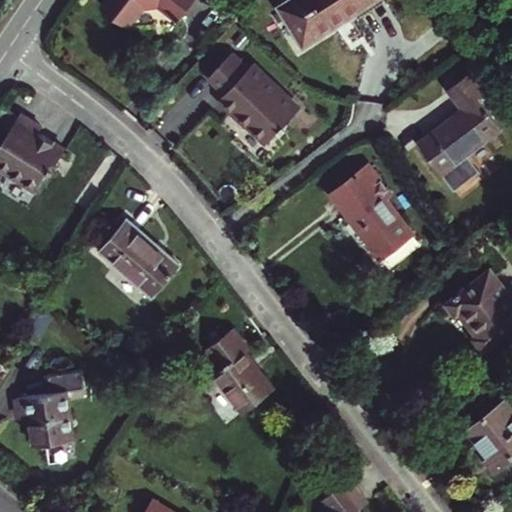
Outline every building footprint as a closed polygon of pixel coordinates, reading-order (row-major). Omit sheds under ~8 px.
[(105,0),(102,5),(129,25),(145,5),(158,3),(180,19),(194,0),(105,0)] [(291,0),(282,6),(305,42),(372,0),(291,0)] [(290,119),(303,104),(255,62),(252,66),(235,51),(210,76),(228,91),(223,96),(234,105),(231,108),(249,123),(250,121),(271,139),(284,124),(287,126),(292,121),(290,119)] [(463,108),(419,141),(443,173),(502,129),(479,96),(485,92),(471,72),(449,88),(463,108)] [(43,125),(22,111),(0,146),(0,165),(40,190),(65,148),(39,131),(43,125)] [(391,195),(370,165),(333,194),(339,202),(346,212),(381,257),(413,233),(387,198),(391,195)] [(101,250),(152,294),(180,263),(129,219),(101,250)] [(511,294),(491,267),(446,303),(456,316),(459,314),(476,336),(473,338),(484,352),(511,329),(511,294)] [(233,328),(207,348),(222,367),(215,372),(244,410),(273,388),(245,351),(249,349),(233,328)] [(32,415),(36,443),(75,437),(68,389),(85,387),(83,368),(49,373),(52,390),(19,395),(22,416),(32,415)] [(487,459),(496,470),(511,457),(511,406),(507,399),(469,428),(490,456),(487,459)] [(362,511),(360,509),(369,502),(351,478),(323,500),(332,511),(362,511)] [(175,511),(154,499),(145,511),(175,511)]
